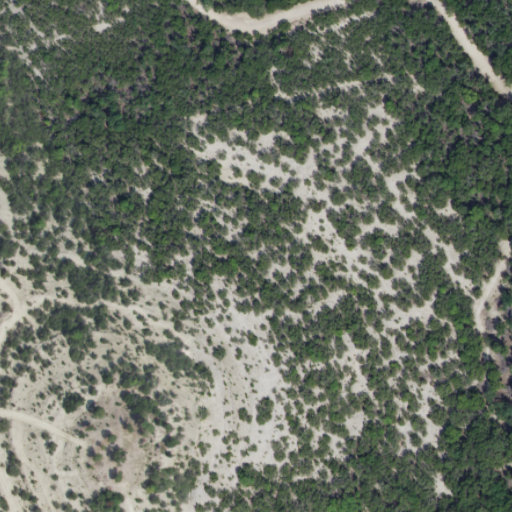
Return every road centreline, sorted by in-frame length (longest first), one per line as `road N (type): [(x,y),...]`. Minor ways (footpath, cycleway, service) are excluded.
road 1 (residential): [(0,12),(407,251)]
road 2 (residential): [(170,0),(183,11),(252,21),(304,0)]
